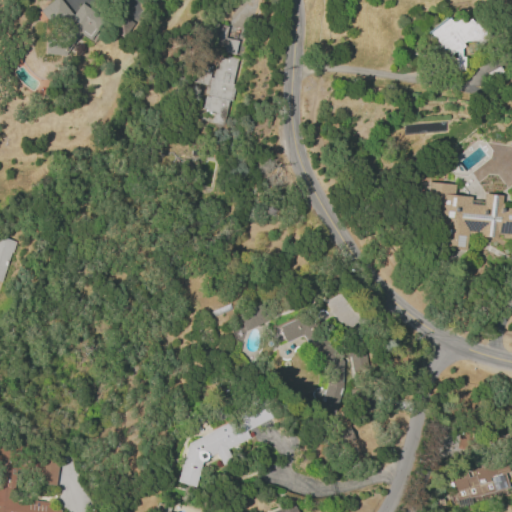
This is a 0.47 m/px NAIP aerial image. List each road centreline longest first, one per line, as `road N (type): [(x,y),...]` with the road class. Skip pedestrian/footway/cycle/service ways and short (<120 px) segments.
road 1 (residential): [(511,360),(440,341),(380,288),(320,208),(297,148),(292,0)]
road 2 (residential): [(440,341),(384,511)]
